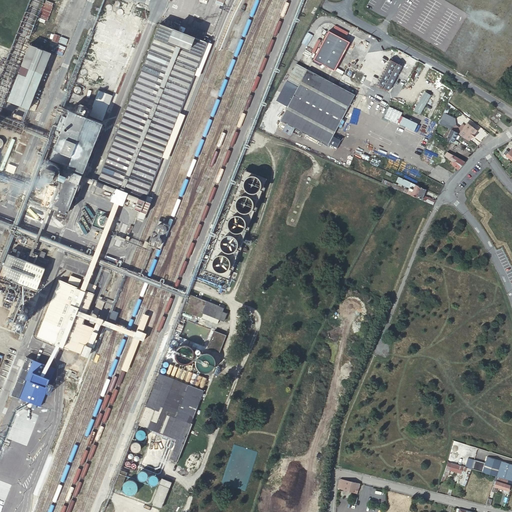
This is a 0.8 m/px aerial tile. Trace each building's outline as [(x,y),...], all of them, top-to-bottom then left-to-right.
[(126,20),(121,2),(107,6),(112,24),(126,20)] [(126,38),(133,40),(141,19),(134,16),(126,38)] [(111,59),(123,64),(132,42),(120,37),(122,32),(99,23),(87,54),(110,63),(111,59)] [(134,208),(140,211),(144,200),(207,41),(160,24),(97,186),(106,189),(108,185),(134,195),(131,201),(136,203),(134,208)] [(313,60),(334,71),(349,42),(328,31),(313,60)] [(53,53),(63,56),(68,39),(54,35),(49,51),(54,52),(53,53)] [(6,101),(27,109),(50,53),(29,45),(6,101)] [(78,84),(93,90),(97,81),(100,82),(102,81),(107,70),(105,66),(87,59),(84,61),(76,80),(78,84)] [(376,84),(388,91),(401,66),(389,60),(376,84)] [(108,80),(114,83),(120,68),(114,65),(108,80)] [(279,120),(327,146),(355,95),(307,69),(279,120)] [(102,84),(93,104),(107,109),(115,89),(102,84)] [(413,111),(419,114),(430,95),(424,92),(413,111)] [(93,104),(90,113),(103,118),(107,109),(93,104)] [(103,118),(90,113),(71,106),(52,156),(84,168),(103,118)] [(455,126),(456,125),(456,120),(443,113),(438,123),(448,128),(451,129),(455,126)] [(455,126),(451,129),(457,132),(462,135),(462,136),(468,139),(469,140),(476,130),(467,123),(463,128),(462,127),(460,129),(455,126)] [(447,138),(447,140),(446,141),(452,143),(453,139),(457,132),(451,129),(449,128),(448,128),(446,131),(449,133),(447,137),(447,138)] [(503,153),(511,160),(511,147),(511,148),(508,152),(506,149),(503,153)] [(452,164),(458,169),(459,168),(463,163),(465,161),(457,157),(447,151),(444,155),(454,161),(452,164)] [(58,173),(58,172),(58,170),(58,169),(57,167),(56,166),(55,165),(53,164),(52,163),(50,163),(49,163),(48,163),(47,164),(46,164),(45,165),(44,165),(43,166),(43,167),(42,168),(41,170),(41,171),(41,172),(41,173),(41,175),(42,176),(43,177),(43,178),(44,179),(45,179),(46,180),(47,180),(48,180),(49,181),(50,181),(51,181),(52,180),(53,180),(54,179),(55,179),(56,178),(57,177),(57,176),(58,175),(58,174),(58,173)] [(14,173),(17,168),(9,164),(6,170),(14,173)] [(48,206),(65,212),(82,172),(65,165),(56,186),(49,183),(41,205),(47,207),(48,206)] [(206,272),(231,281),(272,179),(246,168),(206,272)] [(401,191),(422,200),(423,197),(426,189),(418,186),(407,180),(406,182),(407,183),(406,185),(414,188),(412,192),(407,189),(407,190),(404,189),(403,190),(402,190),(401,191)] [(140,211),(146,213),(150,202),(144,200),(140,211)] [(143,221),(146,213),(140,211),(137,219),(143,221)] [(149,243),(161,249),(171,224),(158,219),(149,243)] [(15,236),(8,254),(14,257),(21,239),(15,236)] [(0,332),(15,338),(43,268),(25,261),(14,257),(8,254),(0,274),(0,332)] [(25,261),(43,268),(46,261),(28,254),(25,261)] [(68,283),(79,287),(81,281),(71,277),(68,283)] [(84,289),(94,293),(97,286),(86,282),(84,289)] [(38,341),(86,358),(90,346),(94,347),(97,339),(91,337),(94,328),(83,324),(94,295),(60,283),(38,341)] [(90,322),(95,324),(102,307),(104,308),(106,302),(101,300),(103,297),(100,296),(90,322)] [(183,312),(217,325),(218,322),(223,324),(226,316),(222,315),(223,310),(190,296),(183,312)] [(207,350),(219,354),(225,337),(214,333),(207,350)] [(167,351),(173,353),(175,348),(177,349),(179,343),(171,341),(167,351)] [(194,357),(194,356),(194,355),(194,354),(193,352),(193,351),(192,350),(191,349),(190,349),(189,348),(188,348),(186,347),(185,347),(184,347),(182,348),(181,348),(180,349),(178,350),(178,351),(177,352),(177,353),(177,354),(176,355),(176,356),(176,357),(176,358),(177,359),(177,361),(178,362),(179,363),(180,363),(180,364),(181,364),(182,365),(184,365),(186,365),(187,365),(188,365),(189,364),(190,364),(192,363),(192,362),(193,361),(193,360),(194,359),(194,358),(194,357)] [(215,365),(216,364),(215,363),(215,362),(215,361),(215,360),(214,359),(213,358),(212,357),(211,356),(210,356),(209,356),(208,355),(206,355),(205,355),(204,356),(203,356),(202,356),(201,357),(200,358),(198,359),(198,361),(198,362),(197,363),(197,364),(197,366),(197,367),(198,368),(198,369),(199,370),(200,370),(201,371),(201,372),(203,373),(205,373),(206,373),(207,373),(208,373),(209,373),(210,373),(211,372),(212,371),(213,370),(214,369),(215,368),(215,366),(215,365)] [(170,462),(177,465),(193,426),(191,425),(204,393),(160,374),(139,426),(178,441),(170,462)] [(147,436),(147,435),(147,434),(147,433),(146,432),(145,431),(144,431),(144,430),(143,430),(142,430),(141,430),(140,431),(139,431),(138,432),(138,433),(137,435),(137,436),(138,437),(138,438),(139,439),(140,440),(141,440),(142,440),(143,440),(144,440),(145,439),(146,439),(146,438),(147,437),(147,436)] [(142,448),(142,447),(142,446),(142,445),(142,444),(141,443),(140,443),(140,442),(139,442),(138,442),(137,442),(136,442),(135,442),(135,443),(134,444),(133,444),(133,445),(133,446),(133,447),(133,448),(133,449),(134,450),(135,451),(136,451),(137,452),(138,452),(139,451),(140,451),(141,450),(142,449),(142,448)] [(476,459),(473,469),(483,473),(495,476),(496,477),(501,461),(487,457),(485,462),(476,459)] [(502,478),(511,481),(511,477),(511,464),(501,461),(496,477),(497,477),(502,478)] [(462,466),(448,462),(445,470),(443,475),(448,476),(450,470),(461,474),(461,473),(463,466),(462,466)] [(469,468),(463,466),(461,473),(464,473),(460,484),(465,486),(471,469),(469,468)] [(116,487),(121,490),(128,474),(122,471),(116,487)] [(148,477),(149,476),(148,475),(148,474),(148,473),(147,473),(147,472),(146,472),(145,472),(144,471),(143,472),(142,472),(141,472),(141,473),(140,473),(140,474),(139,475),(139,476),(139,477),(139,478),(140,478),(140,479),(141,480),(142,481),(143,481),(144,481),(145,481),(146,480),(147,480),(148,479),(148,478),(148,477)] [(160,483),(160,482),(160,481),(159,480),(159,479),(158,478),(157,477),(156,477),(155,477),(154,477),(153,477),(152,477),(151,478),(151,479),(150,479),(150,480),(150,481),(150,482),(150,483),(150,484),(151,485),(152,486),(153,486),(154,487),(155,487),(157,486),(158,485),(159,484),(159,483),(160,483)] [(502,478),(497,477),(496,479),(494,486),(493,486),(492,491),(495,492),(497,488),(499,488),(502,478)] [(154,505),(163,508),(173,481),(165,478),(154,505)] [(510,484),(511,484),(511,481),(502,478),(499,488),(508,491),(510,484)] [(359,488),(360,483),(345,480),(341,479),(339,480),(338,488),(365,496),(367,490),(359,488)] [(139,489),(140,487),(139,486),(139,485),(138,484),(138,483),(137,482),(136,481),(134,480),(133,480),(132,480),(131,480),(130,481),(129,481),(128,482),(127,483),(126,484),(126,485),(126,486),(126,487),(126,488),(126,489),(126,491),(127,491),(127,492),(128,493),(129,494),(131,494),(132,494),(133,494),(134,494),(135,494),(136,493),(137,493),(138,492),(138,491),(139,491),(139,490),(139,489)]
